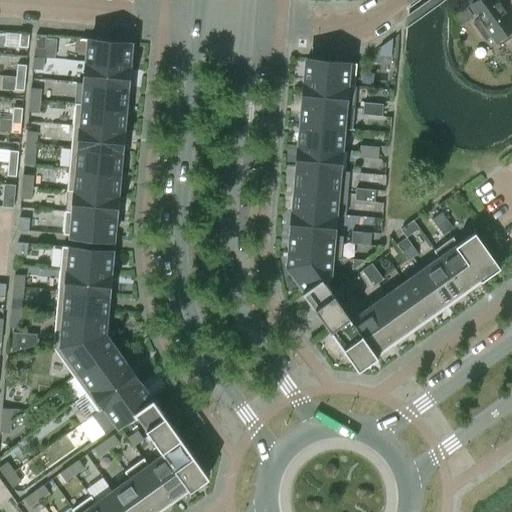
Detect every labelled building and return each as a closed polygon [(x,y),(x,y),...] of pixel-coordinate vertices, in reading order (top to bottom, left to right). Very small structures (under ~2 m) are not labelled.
[(511,35),(511,0),(469,0),(469,1),(471,4),(470,4),(480,18),(473,22),(485,39),(491,34),(499,45),(511,35)] [(28,47),(29,33),(20,32),(19,46),(28,47)] [(45,48),(46,35),(36,34),(34,47),(45,48)] [(390,57),(392,38),(379,47),(378,56),(390,57)] [(129,65),(131,42),(89,39),(87,61),(129,65)] [(43,70),(44,57),(33,56),(32,69),(43,70)] [(305,69),(304,82),(354,87),(356,63),(354,63),(306,58),(305,69)] [(127,86),(129,65),(87,61),(85,82),(127,86)] [(25,77),(26,65),(17,64),(16,76),(25,77)] [(24,90),(25,77),(16,76),(15,89),(24,90)] [(125,107),(127,86),(85,82),(83,104),(125,107)] [(304,82),(302,103),(352,107),(354,87),(304,82)] [(40,100),(41,88),(31,87),(29,99),(40,100)] [(39,113),(40,100),(29,99),(28,112),(39,113)] [(372,115),(373,103),(363,102),(362,114),(372,115)] [(123,129),(125,107),(83,104),(75,103),(73,125),(123,129)] [(302,103),(300,124),(342,128),(350,129),(352,107),(302,103)] [(381,116),(382,104),(373,103),(372,115),(381,116)] [(21,120),(22,108),(13,107),(12,119),(21,120)] [(20,133),(21,120),(12,119),(11,132),(20,133)] [(300,124),(298,146),(341,149),(342,128),(300,124)] [(121,150),(123,129),(73,125),(71,146),(121,150)] [(36,143),(37,131),(27,130),(25,142),(36,143)] [(35,156),(36,143),(25,142),(25,155),(35,156)] [(368,158),(369,146),(360,145),(359,157),(368,158)] [(119,173),(121,150),(71,146),(69,168),(119,173)] [(298,146),(296,167),(339,170),(341,149),(298,146)] [(378,159),(379,147),(369,146),(368,158),(378,159)] [(17,163),(18,151),(9,150),(8,162),(17,163)] [(16,176),(17,163),(8,162),(7,175),(16,176)] [(296,167),(295,188),(337,191),(339,170),(296,167)] [(117,194),(119,173),(69,168),(67,190),(75,190),(117,194)] [(32,186),(33,174),(23,173),(22,185),(32,186)] [(31,199),(32,186),(22,185),(21,198),(31,199)] [(295,188),(293,210),(335,213),(337,191),(295,188)] [(364,201),(365,189),(356,188),(355,200),(364,201)] [(374,202),(374,195),(375,190),(365,189),(364,201),(374,202)] [(115,216),(117,194),(75,190),(73,212),(115,216)] [(13,206),(14,193),(6,193),(4,206),(13,206)] [(292,219),(291,231),(333,235),(335,213),(293,210),(292,219)] [(113,238),(115,216),(73,212),(65,211),(63,234),(113,238)] [(447,220),(441,212),(431,219),(437,227),(447,220)] [(28,231),(30,217),(19,216),(18,230),(28,231)] [(452,227),(447,220),(437,227),(443,234),(452,227)] [(475,230),(457,243),(481,278),(480,278),(481,280),(500,266),(499,265),(475,230)] [(290,241),(289,253),(331,257),(333,235),(291,231),(290,236),(290,241)] [(360,244),(361,232),(352,231),(351,243),(360,244)] [(370,245),(371,233),(361,232),(360,244),(370,245)] [(453,236),(433,250),(438,257),(463,291),(464,290),(480,278),(481,278),(457,243),(453,236)] [(412,245),(406,237),(396,244),(402,251),(412,245)] [(26,256),(27,242),(17,241),(16,255),(26,256)] [(62,245),(60,268),(110,273),(112,250),(62,245)] [(417,252),(412,245),(402,251),(407,259),(417,252)] [(288,262),(288,265),(304,288),(323,278),(330,273),(330,272),(330,268),(331,257),(289,253),(288,258),(288,262)] [(438,257),(421,269),(445,303),(463,291),(438,257)] [(353,259),(352,269),(366,260),(353,259)] [(377,271),(371,263),(361,270),(367,278),(377,271)] [(60,268),(58,290),(108,294),(110,273),(60,268)] [(421,269),(403,281),(428,316),(445,303),(421,269)] [(383,279),(377,271),(367,278),(373,286),(383,279)] [(23,286),(24,274),(14,273),(12,285),(23,286)] [(304,288),(302,290),(330,329),(349,315),(338,299),(332,291),(323,278),(304,288)] [(349,279),(339,286),(345,294),(354,287),(349,279)] [(403,281),(385,294),(410,328),(428,316),(403,281)] [(22,299),(23,286),(12,285),(11,298),(22,299)] [(339,286),(332,291),(338,299),(345,294),(339,286)] [(58,290),(56,310),(106,312),(108,294),(58,290)] [(385,294),(368,307),(392,341),(410,328),(385,294)] [(20,320),(21,308),(10,307),(9,319),(20,320)] [(368,307),(352,318),(375,353),(392,341),(368,307)] [(56,310),(53,347),(104,333),(106,312),(56,310)] [(349,315),(330,329),(350,356),(357,366),(359,368),(376,355),(375,353),(352,318),(349,315)] [(11,350),(36,344),(37,333),(13,331),(11,350)] [(104,333),(53,347),(75,378),(117,350),(104,333)] [(117,350),(75,378),(86,393),(126,363),(117,350)] [(126,363),(86,393),(98,409),(139,381),(126,363)] [(98,409),(92,413),(106,433),(118,424),(135,412),(154,398),(153,396),(151,398),(139,381),(98,409)] [(154,398),(135,412),(161,449),(180,435),(154,398)] [(0,419),(10,420),(12,408),(1,407),(0,416),(0,419)] [(0,431),(9,432),(10,420),(0,419),(0,431)] [(143,440),(136,431),(127,437),(134,447),(143,440)] [(119,442),(113,434),(103,440),(109,449),(119,442)] [(180,435),(161,449),(164,453),(188,487),(190,488),(209,475),(200,463),(180,435)] [(109,449),(103,440),(93,448),(99,456),(109,449)] [(164,453),(148,464),(171,499),(188,487),(164,453)] [(142,458),(125,470),(129,477),(154,511),(171,499),(148,464),(143,457),(142,458)] [(84,467),(78,458),(68,465),(74,474),(84,467)] [(14,471),(7,461),(0,465),(0,469),(5,477),(14,471)] [(74,474),(68,465),(58,473),(64,481),(74,474)] [(21,481),(14,471),(5,477),(12,487),(21,481)] [(129,477),(112,489),(128,511),(152,511),(154,511),(129,477)] [(49,492),(43,484),(33,491),(39,499),(49,492)] [(128,511),(112,489),(94,502),(101,511),(128,511)] [(39,499),(33,491),(23,498),(29,506),(39,499)] [(90,496),(72,508),(74,511),(101,511),(94,502),(90,496)]
